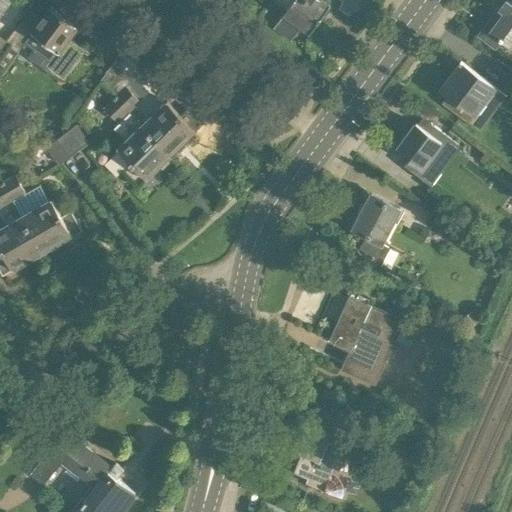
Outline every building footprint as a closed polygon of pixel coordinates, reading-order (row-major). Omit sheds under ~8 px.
[(274,0),(273,1),(287,11),(274,30),(291,42),(301,28),(310,35),(330,7),(320,0),(274,0)] [(339,0),(337,4),(355,16),(365,0),(339,0)] [(511,8),(506,4),(500,12),(496,9),(476,36),(495,50),(501,41),(511,49),(511,8)] [(85,51),(69,40),(78,28),(51,8),(26,42),(50,61),(45,67),(64,80),(85,51)] [(0,75),(0,76),(18,53),(0,39),(0,75)] [(480,131),(497,109),(506,96),(460,62),(440,91),(448,96),(443,103),(480,131)] [(113,64),(100,82),(114,97),(129,112),(140,101),(126,86),(132,79),(113,64)] [(113,126),(126,141),(117,149),(131,164),(123,171),(138,188),(171,155),(142,125),(129,112),(114,97),(103,108),(117,123),(113,126)] [(166,102),(142,125),(171,155),(203,125),(187,109),(180,116),(166,102)] [(405,166),(431,185),(461,146),(430,123),(424,130),(416,124),(397,149),(410,159),(405,166)] [(70,157),(89,143),(76,125),(57,140),(70,157)] [(46,148),(59,165),(70,157),(57,140),(46,148)] [(12,202),(21,217),(32,236),(42,253),(81,230),(71,211),(61,216),(51,199),(49,200),(39,185),(25,193),(15,175),(1,183),(12,202)] [(0,208),(12,202),(1,183),(0,183),(0,208)] [(381,243),(399,208),(373,194),(353,231),(365,238),(360,249),(381,267),(391,248),(381,243)] [(42,253),(32,236),(21,217),(0,228),(0,248),(2,251),(0,252),(0,271),(3,276),(42,253)] [(328,342),(349,351),(351,352),(345,365),(378,380),(405,320),(371,305),(371,306),(349,295),(328,342)] [(480,321),(472,311),(464,318),(471,328),(480,321)] [(358,398),(361,390),(351,385),(348,394),(358,398)] [(301,457),(294,474),(307,479),(305,483),(342,499),(343,494),(343,489),(342,484),(339,480),(336,476),(348,448),(340,445),(345,432),(333,428),(337,418),(313,408),(303,434),(306,435),(298,456),(301,457)] [(120,511),(136,492),(118,478),(124,470),(116,463),(112,468),(65,431),(64,430),(29,475),(43,486),(61,464),(92,489),(74,511),(120,511)]
